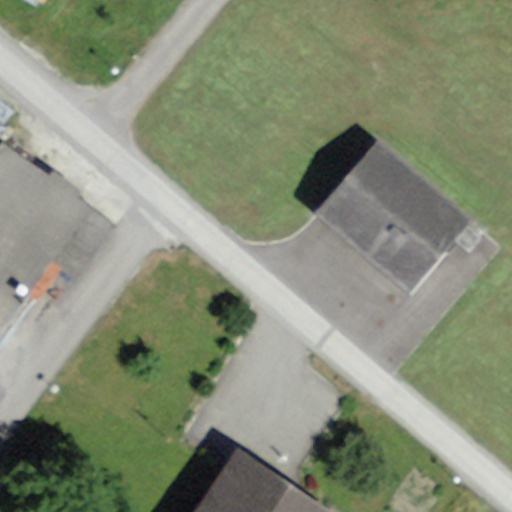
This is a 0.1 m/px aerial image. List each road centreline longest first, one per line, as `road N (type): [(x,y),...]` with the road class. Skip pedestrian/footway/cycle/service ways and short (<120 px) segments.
road 1 (residential): [(511,501),(169,209)]
road 2 (residential): [(169,209),(0,441)]
road 3 (residential): [(169,209),(0,64)]
